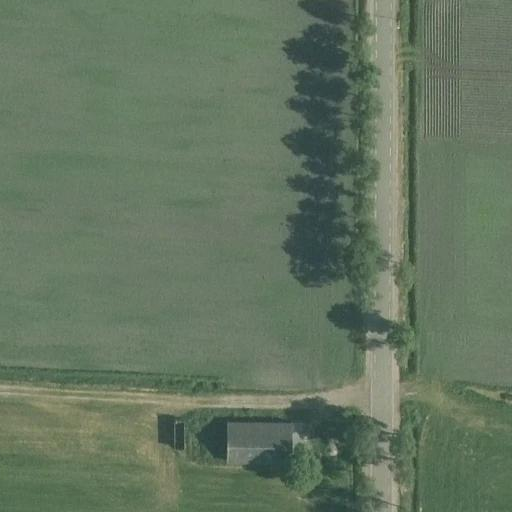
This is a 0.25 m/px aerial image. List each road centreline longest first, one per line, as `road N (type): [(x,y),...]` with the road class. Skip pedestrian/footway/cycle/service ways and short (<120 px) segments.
road 1 (tertiary): [(381,511),(383,0)]
road 2 (track): [(0,391),(382,403)]
